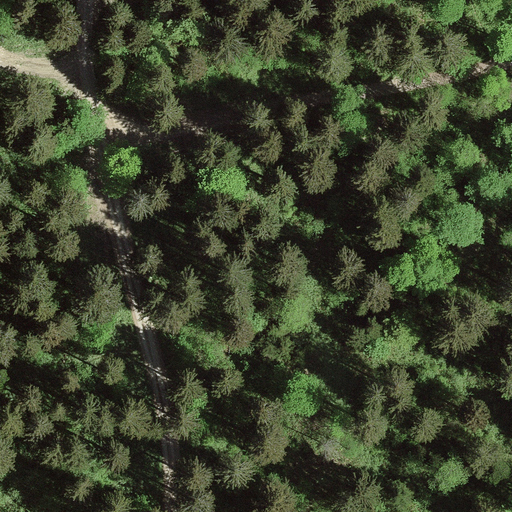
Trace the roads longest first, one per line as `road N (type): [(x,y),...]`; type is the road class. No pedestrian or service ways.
road 1 (track): [(511,51),(101,140)]
road 2 (track): [(101,140),(180,388),(170,511)]
road 3 (track): [(86,0),(101,140)]
